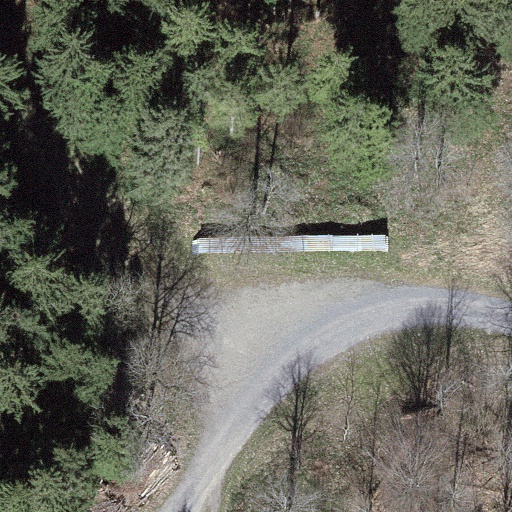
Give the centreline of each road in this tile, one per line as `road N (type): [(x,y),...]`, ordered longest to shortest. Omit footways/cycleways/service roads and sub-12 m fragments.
road 1 (track): [(256,397),(0,33)]
road 2 (track): [(511,323),(414,310),(348,330),(256,397),(159,511)]
